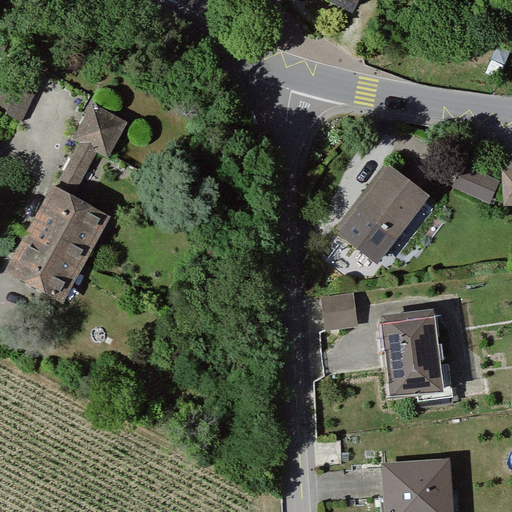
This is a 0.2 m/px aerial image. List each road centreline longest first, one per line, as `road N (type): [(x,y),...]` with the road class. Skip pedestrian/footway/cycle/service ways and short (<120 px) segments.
road 1 (residential): [(297,511),(282,169),(300,76)]
road 2 (tertiary): [(300,76),(511,113)]
road 3 (tertiary): [(300,76),(169,18)]
